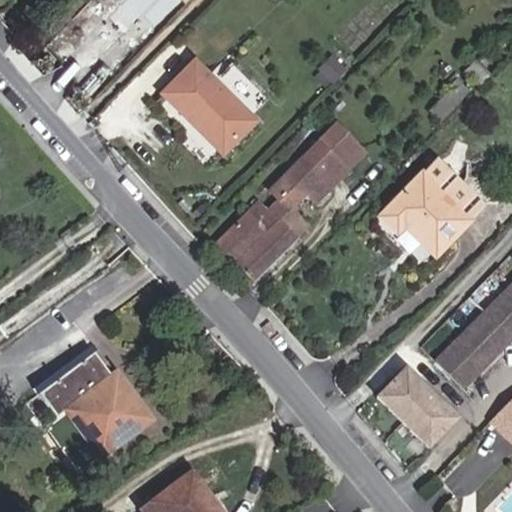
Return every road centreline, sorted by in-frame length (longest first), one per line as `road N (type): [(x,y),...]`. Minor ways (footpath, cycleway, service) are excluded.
road 1 (residential): [(0,61),(394,511)]
road 2 (unknown): [(391,509),(511,363)]
road 3 (unknown): [(144,223),(0,339)]
